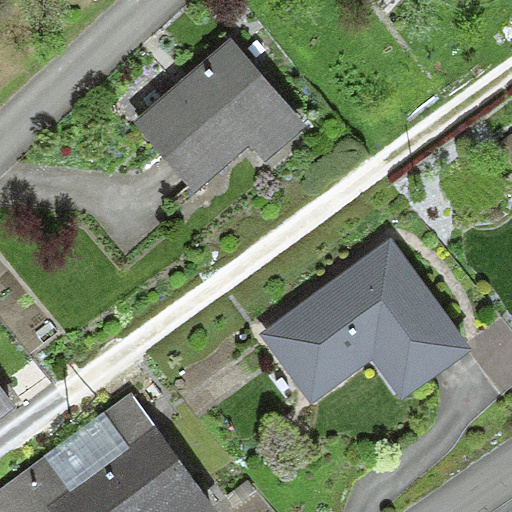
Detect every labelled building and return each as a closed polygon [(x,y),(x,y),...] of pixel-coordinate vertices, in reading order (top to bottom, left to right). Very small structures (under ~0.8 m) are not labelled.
[(191,186),(279,111),(226,50),(139,125),(191,186)] [(509,162),(511,159),(511,139),(499,148),(509,162)] [(459,350),(385,248),(264,337),(308,398),(389,339),(419,379),(459,350)] [(144,427),(126,403),(96,425),(114,449),(144,427)] [(206,511),(151,437),(50,511),(206,511)] [(70,484),(51,459),(0,496),(0,511),(49,511),(50,511),(44,503),(70,484)]
